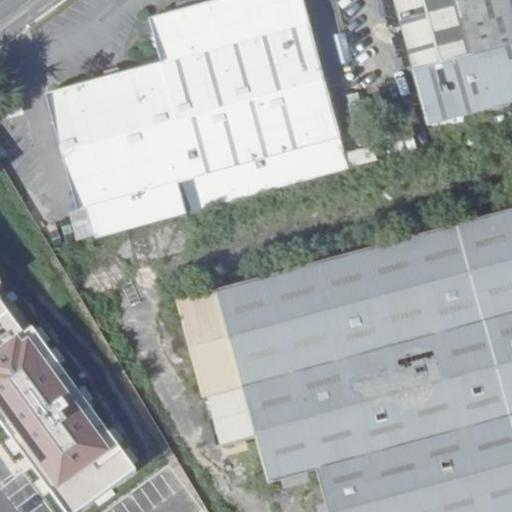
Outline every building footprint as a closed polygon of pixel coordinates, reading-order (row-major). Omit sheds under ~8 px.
[(87,212),(96,240),(350,171),(304,0),(235,0),(152,23),(163,67),(48,99),(79,214),(87,212)] [(393,0),(428,127),(511,103),(511,14),(508,0),(393,0)] [(387,100),(366,105),(380,154),(401,148),(387,100)] [(79,214),(71,217),(79,245),(96,240),(87,212),(79,214)] [(511,511),(511,212),(386,247),(384,237),(360,244),(363,253),(178,305),(218,453),(257,442),(270,487),(317,474),(327,511),(511,511)] [(111,452),(25,337),(0,355),(0,417),(57,492),(111,452)] [(318,511),(327,511),(317,474),(282,484),(285,493),(311,486),(318,511)]
